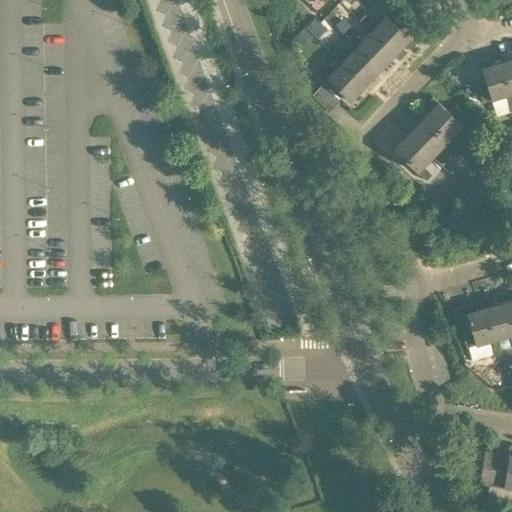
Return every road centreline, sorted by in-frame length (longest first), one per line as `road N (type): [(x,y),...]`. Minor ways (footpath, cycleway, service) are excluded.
road 1 (tertiary): [(434,511),(360,361),(223,0)]
road 2 (residential): [(411,283),(356,150),(468,38)]
road 3 (residential): [(511,426),(445,416),(427,392),(411,283)]
